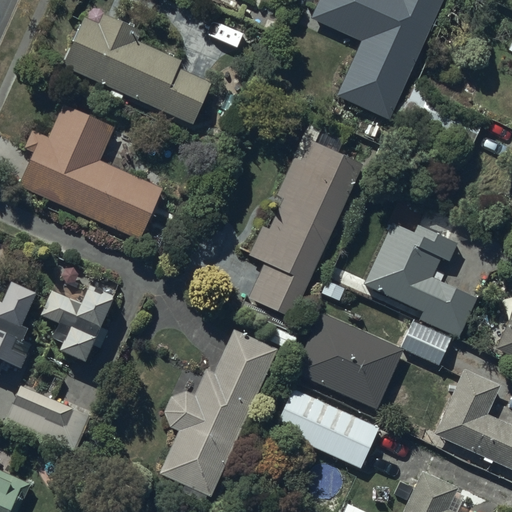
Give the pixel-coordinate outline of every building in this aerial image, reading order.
[(316,0),(310,13),(362,36),(337,91),(389,114),(440,0),(316,0)] [(85,24),(63,72),(114,95),(109,104),(121,110),(125,100),(192,130),(211,90),(180,76),(183,67),(139,47),(143,38),(105,21),(100,31),(85,24)] [(484,115),(413,81),(399,110),(470,143),(484,115)] [(163,192),(98,164),(113,129),(64,108),(49,141),(33,135),(25,154),(33,157),(19,190),(141,243),(163,192)] [(248,259),(263,266),(247,304),(292,323),(361,167),(310,145),(300,168),(292,164),(276,201),(283,204),(270,234),(261,230),(248,259)] [(393,224),(365,287),(425,314),(421,323),(459,341),(477,301),(432,280),(441,260),(449,264),(457,246),(421,229),(418,235),(393,224)] [(59,284),(41,326),(58,333),(52,347),(62,352),(60,358),(86,369),(92,355),(102,359),(110,341),(100,337),(115,304),(90,293),(89,297),(59,284)] [(35,301),(8,289),(0,308),(0,380),(2,376),(19,383),(31,356),(20,351),(26,338),(20,335),(35,301)] [(511,291),(486,349),(511,360),(511,291)] [(320,316),(292,377),(378,415),(406,354),(441,370),(453,343),(415,326),(403,353),(320,316)] [(275,352),(230,332),(210,377),(203,373),(193,397),(192,396),(190,395),(188,395),(186,395),(185,394),(183,394),(181,394),(179,395),(177,395),(176,396),(174,396),(172,397),(171,398),(170,399),(168,400),(167,402),(166,403),(165,405),(164,406),(163,408),(163,410),(163,412),(162,413),(162,415),(162,417),(163,419),(163,421),(164,422),(164,424),(165,426),(166,427),(167,428),(169,430),(170,431),(171,432),(173,433),(175,434),(176,434),(157,478),(209,501),(275,352)] [(465,375),(435,441),(511,475),(511,430),(488,420),(501,392),(465,375)] [(89,417),(20,386),(4,422),(73,453),(89,417)] [(294,395),(275,436),(362,475),(381,434),(294,395)] [(408,508),(405,511),(459,511),(464,502),(456,498),(458,493),(422,476),(413,495),(400,489),(394,502),(408,508)] [(0,511),(15,511),(26,490),(0,478),(0,511)]
